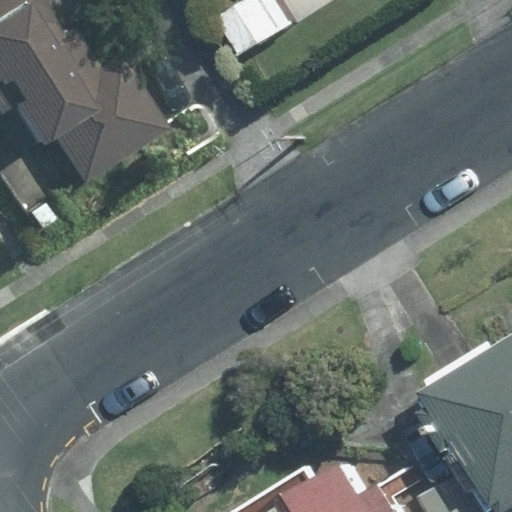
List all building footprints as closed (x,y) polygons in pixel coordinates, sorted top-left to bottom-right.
[(158,119),(76,0),(0,0),(0,132),(18,158),(58,131),(84,169),(158,119)] [(298,0),(252,0),(237,10),(266,51),(311,19),(298,0)] [(511,337),(419,392),(491,511),(510,511),(511,511),(511,337)] [(347,469),(271,511),(402,511),(385,481),(361,494),(347,469)] [(479,511),(462,476),(419,496),(426,511),(479,511)]
